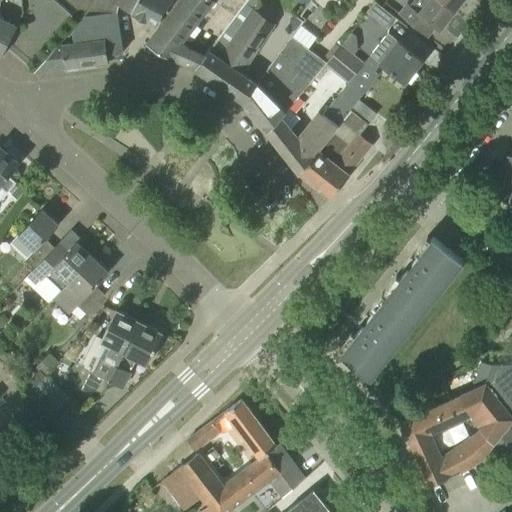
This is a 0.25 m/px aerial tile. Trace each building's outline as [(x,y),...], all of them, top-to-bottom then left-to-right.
[(72,31),(73,42),(105,38),(108,54),(123,52),(117,11),(120,6),(132,12),(138,0),(93,0),(85,16),(72,31)] [(138,0),(132,12),(157,25),(167,7),(170,9),(174,0),(138,0)] [(205,14),(215,0),(180,0),(146,43),(170,58),(195,70),(196,69),(197,70),(207,56),(183,44),(207,15),(205,14)] [(249,0),(246,4),(253,9),(259,2),(257,0),(249,0)] [(455,12),(439,0),(414,0),(411,6),(407,3),(399,13),(428,37),(436,27),(440,30),(455,12)] [(463,0),(439,0),(455,12),(463,0)] [(390,29),(398,19),(376,1),(368,11),(390,29)] [(241,71),(273,22),(253,9),(222,56),(212,49),(207,56),(197,70),(244,101),(258,82),(241,71)] [(0,18),(0,55),(2,57),(17,26),(0,18)] [(301,25),(292,37),(258,82),(244,101),(267,131),(282,115),(287,111),(325,64),(326,62),(322,59),(308,49),(317,37),(301,25)] [(375,70),(380,63),(406,83),(423,60),(397,40),(396,40),(388,34),(366,62),(375,70)] [(109,62),(108,54),(105,38),(73,42),(59,45),(34,73),(109,62)] [(300,142),(282,115),(267,131),(299,174),(319,151),(320,150),(339,125),(343,120),(364,93),(379,75),(374,71),(375,70),(366,62),(365,64),(341,45),(327,63),(326,62),(325,64),(348,84),(300,142)] [(371,99),(368,96),(364,93),(343,120),(361,134),(377,114),(366,105),(371,99)] [(350,172),(372,143),(361,134),(337,164),(319,151),(299,174),(331,198),(351,173),(350,172)] [(0,200),(16,183),(7,176),(19,163),(0,146),(0,200)] [(27,256),(37,266),(55,246),(46,238),(59,224),(42,209),(18,234),(34,249),(27,256)] [(433,237),(388,294),(417,317),(463,260),(433,237)] [(24,280),(48,303),(93,256),(77,241),(64,255),(55,246),(37,266),(24,280)] [(109,271),(93,256),(48,303),(49,304),(53,299),(69,315),(78,306),(87,315),(106,294),(97,285),(109,271)] [(417,317),(388,294),(342,351),(372,375),(417,317)] [(480,309),(469,307),(465,327),(477,329),(480,309)] [(87,369),(77,389),(94,398),(106,390),(109,382),(139,320),(117,309),(100,342),(100,343),(95,354),(98,356),(90,371),(87,369)] [(139,320),(109,382),(123,389),(131,372),(130,371),(136,360),(146,365),(163,331),(139,320)] [(44,378),(54,367),(44,358),(34,369),(44,378)] [(511,362),(491,365),(485,383),(449,399),(400,422),(429,485),(481,460),(511,419),(511,362)] [(36,389),(25,399),(56,435),(68,424),(56,409),(67,400),(44,378),(34,388),(36,389)] [(242,400),(227,411),(261,458),(277,447),(242,400)] [(303,483),(290,465),(277,447),(261,458),(225,485),(223,486),(224,487),(204,502),(207,507),(199,511),(234,511),(232,508),(271,479),(283,497),(303,483)] [(179,467),(199,496),(204,502),(224,487),(223,486),(225,485),(200,452),(179,467)] [(199,496),(179,467),(162,480),(183,508),(199,496)] [(284,511),(330,511),(331,511),(314,489),(284,511)]
